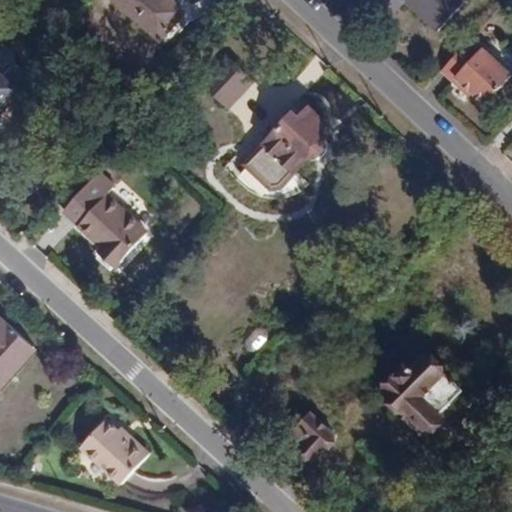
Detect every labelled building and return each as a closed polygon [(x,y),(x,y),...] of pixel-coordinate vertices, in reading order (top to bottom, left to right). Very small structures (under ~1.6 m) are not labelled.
[(117,0),(160,39),(193,3),(189,0),(117,0)] [(408,1),(440,30),(467,0),(367,0),(388,21),(408,1)] [(61,15),(49,4),(41,12),(53,24),(61,15)] [(41,12),(29,25),(56,51),(68,38),(62,33),(53,24),(41,12)] [(475,58),(464,47),(442,72),(457,86),(463,81),(473,91),(486,104),(511,77),(481,51),(475,58)] [(207,84),(231,107),(256,78),(232,56),(207,84)] [(0,105),(17,88),(0,72),(0,105)] [(457,86),(468,96),(473,91),(463,81),(457,86)] [(325,141),(329,136),(319,127),(325,121),(311,108),(308,111),(304,107),(296,115),(293,112),(248,163),(271,185),(281,185),(294,171),(297,171),(310,156),(320,155),(325,149),(325,141)] [(151,234),(111,197),(119,188),(102,173),(67,210),(108,248),(103,253),(119,268),(151,234)] [(314,306),(340,330),(355,314),(328,291),(320,300),(314,306)] [(0,385),(35,346),(0,313),(0,385)] [(0,391),(39,350),(35,346),(0,385),(0,391)] [(450,410),(447,407),(462,390),(420,351),(406,365),(403,362),(382,384),(431,430),(450,410)] [(291,438),(313,458),(335,435),(313,414),(303,423),(300,419),(293,425),(298,430),(291,438)] [(150,454),(106,417),(78,450),(122,487),(150,454)]
